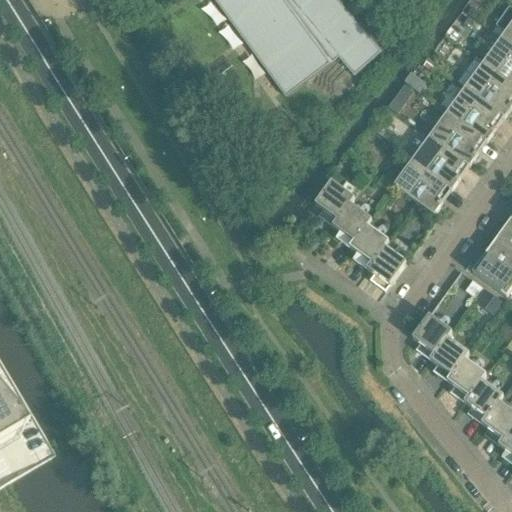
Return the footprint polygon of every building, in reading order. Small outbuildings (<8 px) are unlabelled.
[(212,0),(285,100),(339,61),(354,79),(384,54),(338,0),(212,0)] [(468,16),(475,21),(479,16),(473,11),(472,10),(471,10),(467,16),(468,16)] [(505,35),(500,42),(511,50),(511,12),(509,10),(496,28),(505,35)] [(511,50),(500,42),(483,67),(511,88),(511,50)] [(511,88),(483,67),(465,91),(505,121),(511,111),(511,108),(508,106),(511,101),(511,88)] [(465,91),(447,116),(488,145),(496,134),(495,133),(494,133),(491,131),(500,118),(505,122),(505,121),(465,91)] [(406,105),(397,99),(389,109),(398,116),(406,105)] [(447,116),(430,140),(470,169),(478,158),(477,157),(477,158),(473,155),(482,142),(487,146),(488,145),(447,116)] [(430,140),(412,164),(452,194),(461,182),(460,181),(459,182),(455,179),(464,167),(469,170),(470,169),(430,140)] [(452,194),(412,164),(394,189),(434,219),(443,206),(442,206),(438,203),(447,191),(452,195),(452,194)] [(315,209),(337,225),(338,225),(350,208),(351,209),(355,203),(332,187),(315,209)] [(333,231),(354,246),(355,247),(367,230),(368,231),(372,225),(351,209),(350,208),(338,225),(337,225),(333,231)] [(511,222),(499,240),(511,249),(511,222)] [(350,252),(371,267),(372,268),(384,251),(385,252),(389,246),(368,231),(367,230),(355,247),(354,246),(350,252)] [(511,249),(499,240),(486,257),(511,276),(511,249)] [(372,268),(371,267),(367,273),(390,290),(406,267),(385,252),(384,251),(372,268)] [(511,292),(511,276),(486,257),(473,276),(507,300),(511,292)] [(475,302),(482,292),(472,285),(465,295),(475,302)] [(484,292),(478,300),(499,315),(505,307),(484,292)] [(413,343),(434,358),(435,359),(447,342),(448,343),(452,337),(429,320),(413,343)] [(430,364),(451,379),(452,380),(464,363),(465,364),(470,358),(448,343),(447,342),(435,359),(434,358),(430,364)] [(447,385),(468,401),(469,401),(481,385),(482,385),(487,380),(465,364),(464,363),(452,380),(451,379),(447,385)] [(464,407),(486,422),(486,423),(499,406),(500,407),(504,401),(482,385),(481,385),(469,401),(468,401),(464,407)] [(481,428),(503,443),(503,444),(511,432),(511,415),(500,407),(499,406),(486,423),(486,422),(481,428)] [(0,447),(23,434),(14,422),(7,426),(0,416),(0,447)] [(498,449),(511,459),(511,432),(503,444),(503,443),(498,449)]
